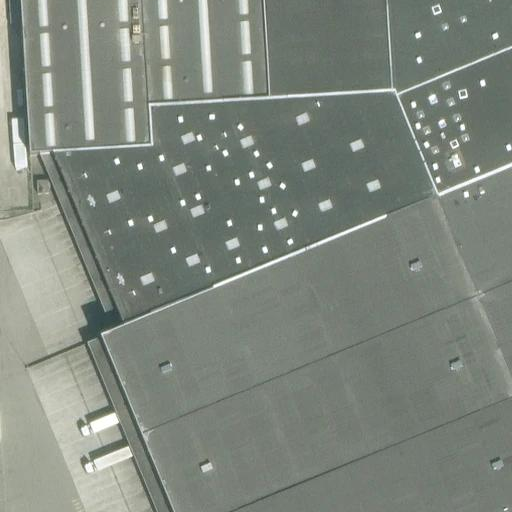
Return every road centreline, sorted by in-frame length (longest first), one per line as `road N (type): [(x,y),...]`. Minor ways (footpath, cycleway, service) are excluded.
road 1 (unknown): [(0,246),(37,235),(64,266),(58,300),(16,331)]
road 2 (unknown): [(41,511),(0,356)]
